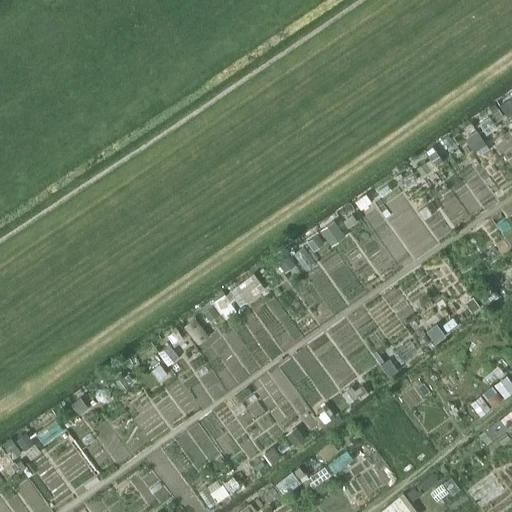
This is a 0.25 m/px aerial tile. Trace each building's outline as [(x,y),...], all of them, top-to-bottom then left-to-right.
[(511,95),(499,105),(507,118),(511,114),(511,95)] [(497,107),(491,112),(497,120),(503,116),(497,107)] [(435,150),(428,154),(435,165),(442,161),(435,150)] [(424,161),(416,167),(421,175),(430,169),(424,161)] [(365,194),(355,201),(360,208),(370,201),(365,194)] [(352,214),(342,220),(347,228),(357,221),(352,214)] [(332,222),(321,231),(327,240),(339,231),(332,222)] [(317,234),(306,241),(313,251),(323,243),(317,234)] [(288,254),(277,262),(284,272),(295,264),(288,254)] [(271,265),(260,274),(272,290),(283,281),(271,265)] [(490,287),(483,291),(489,299),(495,294),(490,287)] [(483,291),(477,295),(485,306),(491,302),(489,299),(483,291)] [(224,293),(213,300),(225,318),(236,311),(224,293)] [(472,297),(464,302),(471,312),(479,307),(472,297)] [(211,305),(202,312),(209,321),(218,314),(211,305)] [(437,324),(426,332),(432,340),(443,332),(437,324)] [(177,329),(167,335),(172,343),(182,337),(177,329)] [(425,334),(417,340),(422,347),(430,341),(425,334)] [(385,361),(380,365),(386,374),(395,367),(391,362),(385,361)] [(362,384),(352,391),(357,397),(366,391),(362,384)] [(82,400),(74,407),(79,413),(87,406),(82,400)] [(325,404),(316,410),(319,415),(318,416),(323,423),(334,416),(325,404)] [(295,426),(285,435),(294,446),(304,438),(295,426)] [(26,432),(16,440),(24,451),(34,443),(26,432)] [(10,438),(1,444),(7,452),(16,446),(10,438)] [(330,440),(317,451),(325,460),(337,449),(330,440)] [(0,445),(0,444),(0,470),(0,471),(13,463),(0,445)] [(16,446),(7,452),(12,459),(21,453),(16,446)] [(273,446),(262,453),(269,464),(280,456),(273,446)] [(291,470),(274,483),(283,495),(300,481),(291,470)] [(432,472),(421,481),(427,488),(438,480),(432,472)] [(233,478),(222,485),(230,494),(239,487),(233,478)] [(413,487),(406,492),(411,500),(419,495),(413,487)] [(417,511),(402,493),(378,511),(417,511)] [(256,511),(250,502),(236,511),(256,511)]
